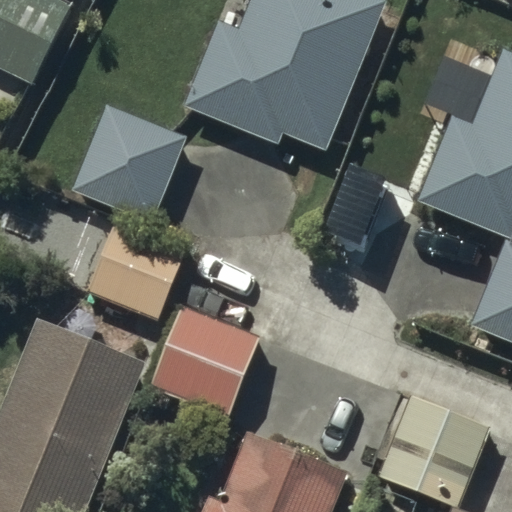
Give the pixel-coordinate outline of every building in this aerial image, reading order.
[(69,1),(67,0),(0,0),(0,61),(30,77),(69,1)] [(381,0),(249,0),(239,26),(220,18),(185,103),(276,141),(281,128),(322,145),(381,0)] [(511,51),(503,48),(473,122),(452,114),(418,197),(509,233),(511,226),(511,51)] [(182,135),(106,103),(71,185),(147,217),(182,135)] [(184,244),(114,217),(88,287),(158,313),(184,244)] [(511,239),(505,237),(470,321),(511,338),(511,239)] [(258,333),(182,303),(152,379),(228,409),(258,333)] [(82,511),(144,359),(37,316),(0,408),(0,511),(82,511)] [(486,425),(411,394),(379,470),(456,501),(486,425)] [(326,511),(344,469),(249,431),(221,499),(210,494),(202,511),(326,511)] [(474,511),(453,503),(449,511),(474,511)]
